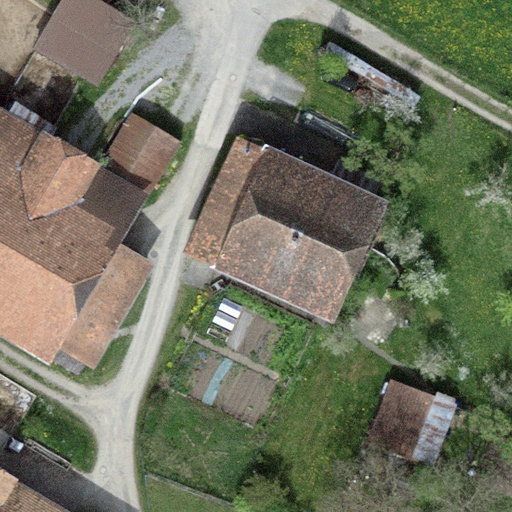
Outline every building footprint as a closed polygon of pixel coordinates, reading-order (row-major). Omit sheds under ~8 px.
[(129,0),(56,0),(36,47),(106,76),(137,4),(129,0)] [(176,149),(128,119),(93,175),(91,178),(130,202),(140,208),(176,149)] [(91,178),(93,175),(0,120),(0,303),(52,334),(77,291),(114,313),(139,270),(103,248),(130,202),(91,178)] [(234,256),(343,306),(388,210),(370,202),(363,217),(273,177),(280,161),(244,145),(206,232),(238,247),(234,256)] [(395,386),(373,442),(402,453),(423,397),(395,386)]
